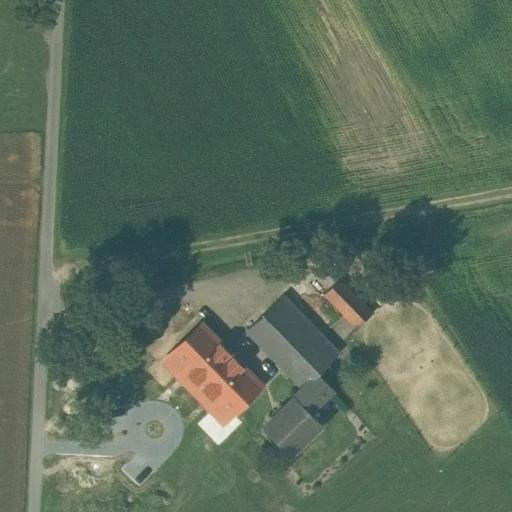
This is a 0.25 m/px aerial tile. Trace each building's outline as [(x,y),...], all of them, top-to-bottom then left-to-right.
[(371,314),(339,280),(325,293),(357,327),(371,314)] [(338,352),(282,295),(246,330),(302,388),(316,374),(338,352)] [(194,391),(231,354),(201,324),(164,361),(194,391)] [(223,421),(260,385),(231,354),(194,391),(223,421)] [(302,388),(263,426),(291,453),(321,423),(309,410),(330,389),(316,374),(302,388)]
